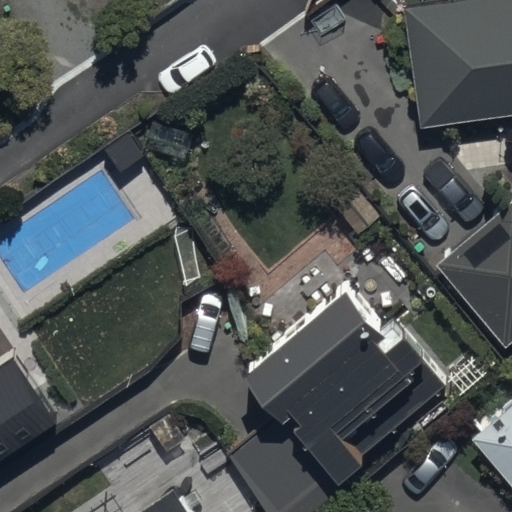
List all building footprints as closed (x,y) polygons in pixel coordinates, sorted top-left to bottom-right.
[(511,0),(444,0),(402,6),(419,130),(511,117),(511,0)] [(403,91),(369,13),(340,25),(373,104),(403,91)] [(511,201),(437,264),(506,346),(511,341),(511,201)] [(361,456),(448,383),(391,316),(379,326),(346,288),(241,376),(274,414),(224,456),(272,511),(309,511),(367,463),(361,456)] [(0,461),(62,420),(14,348),(0,356),(0,461)] [(511,402),(470,439),(511,486),(511,402)] [(191,511),(175,487),(137,511),(191,511)]
